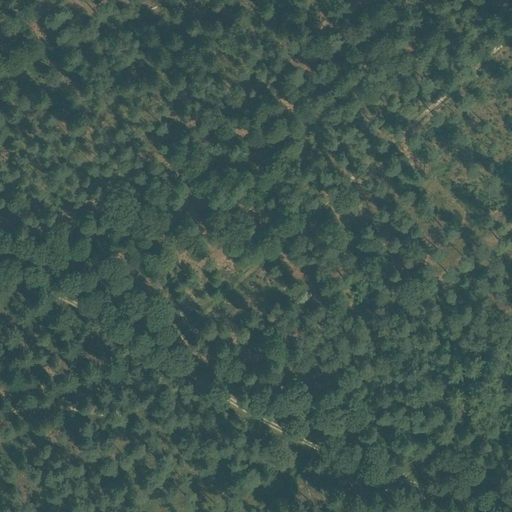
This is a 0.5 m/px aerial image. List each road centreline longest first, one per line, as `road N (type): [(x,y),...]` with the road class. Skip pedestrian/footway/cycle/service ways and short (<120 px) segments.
road 1 (track): [(157,357),(511,33)]
road 2 (track): [(157,357),(278,431),(468,511)]
road 3 (track): [(269,426),(511,209)]
road 4 (track): [(0,80),(202,0)]
road 5 (track): [(511,385),(374,511)]
road 6 (track): [(0,273),(55,290),(157,357)]
road 7 (track): [(0,410),(98,407),(131,388),(157,357)]
